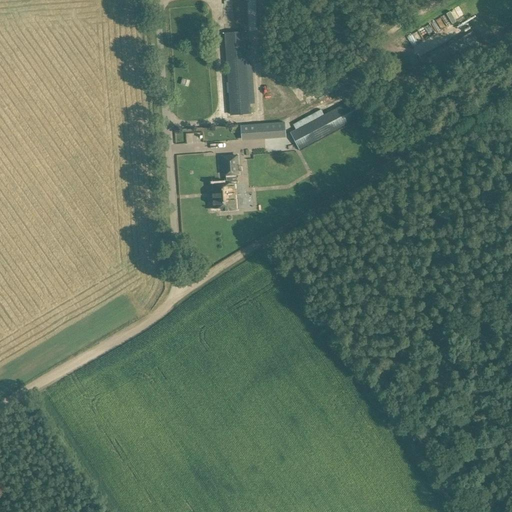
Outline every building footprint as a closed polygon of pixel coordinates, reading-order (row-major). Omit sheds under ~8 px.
[(454,0),(446,0),(403,30),(407,36),(414,31),(419,37),(437,24),(438,26),(450,18),(446,12),(457,4),(454,0)] [(225,33),(231,114),(250,113),(249,95),(254,95),(252,64),(247,65),(244,32),(225,33)] [(321,109),(293,123),(295,129),(290,132),(298,148),(360,118),(351,100),(323,114),(321,109)] [(241,126),(242,138),(264,136),(263,124),(241,126)] [(187,143),(203,142),(202,132),(187,133),(187,143)] [(214,185),(214,191),(212,191),(214,207),(222,207),(222,210),(231,210),(239,209),(239,208),(230,209),(230,195),(234,195),(234,184),(237,184),(236,174),(238,174),(237,156),(223,157),(224,171),(226,170),(228,170),(229,174),(226,174),(226,173),(227,184),(214,185)]
